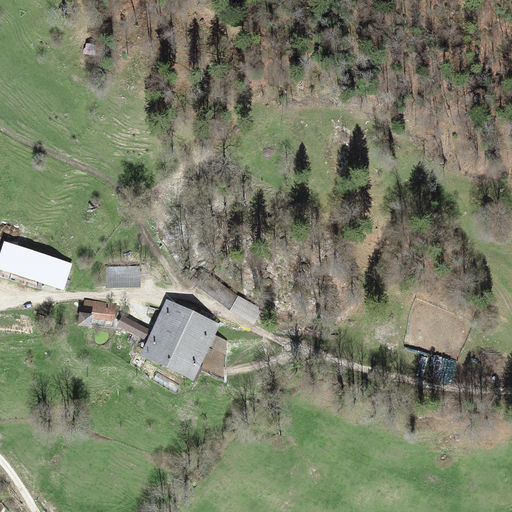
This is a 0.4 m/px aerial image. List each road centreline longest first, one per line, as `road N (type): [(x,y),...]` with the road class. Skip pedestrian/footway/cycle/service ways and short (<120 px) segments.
road 1 (track): [(199,297),(273,338),(418,386),(511,392)]
road 2 (track): [(199,297),(156,256),(106,176),(0,124)]
road 3 (track): [(0,304),(58,295),(199,297)]
